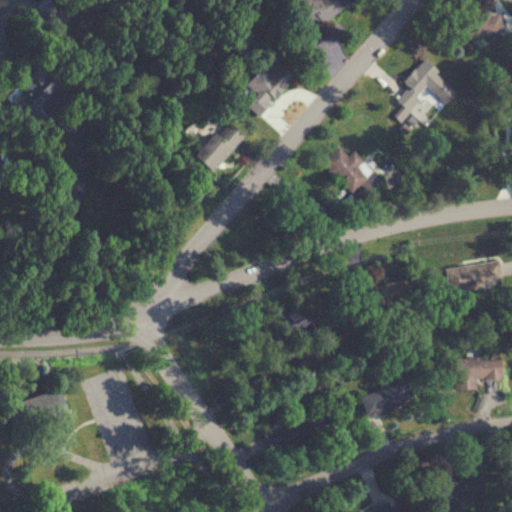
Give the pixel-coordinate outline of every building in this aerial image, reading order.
[(500,32),(495,11),(458,19),(463,41),(500,32)] [(312,45),(312,26),(293,26),(293,45),(312,45)] [(405,111),(426,88),(444,104),(455,91),(420,59),(400,82),(406,87),(393,101),(405,111)] [(289,76),(273,63),(243,97),(259,111),(289,76)] [(36,108),(55,85),(37,70),(8,103),(38,128),(48,117),(36,108)] [(208,173),(239,138),(220,121),(189,157),(208,173)] [(347,193),(370,174),(350,151),(344,157),(335,147),(319,161),(347,193)] [(443,268),(446,291),(500,285),(497,261),(443,268)] [(408,301),(403,281),(354,291),(358,311),(408,301)] [(498,359),(450,359),(450,391),(473,391),(473,380),(498,380),(498,359)] [(357,395),(364,417),(413,401),(406,380),(357,395)] [(3,405),(12,437),(65,423),(57,391),(3,405)] [(262,436),(270,455),(310,438),(301,419),(262,436)] [(430,507),(481,499),(478,477),(427,485),(430,507)] [(360,511),(396,511),(393,501),(360,511)]
